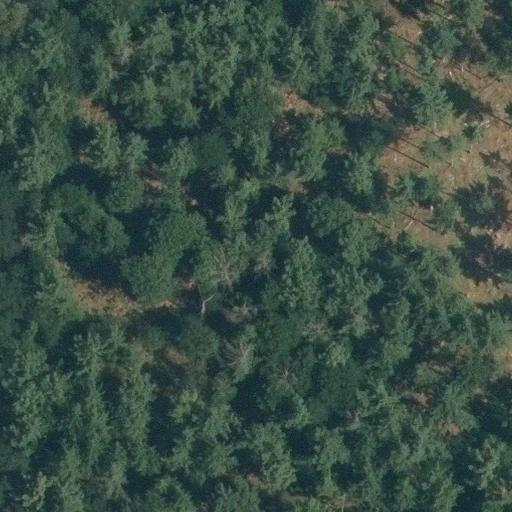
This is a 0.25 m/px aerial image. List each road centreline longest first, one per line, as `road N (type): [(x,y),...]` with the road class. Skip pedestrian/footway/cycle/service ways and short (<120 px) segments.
road 1 (track): [(44,65),(32,477),(39,511)]
road 2 (track): [(44,65),(292,0)]
